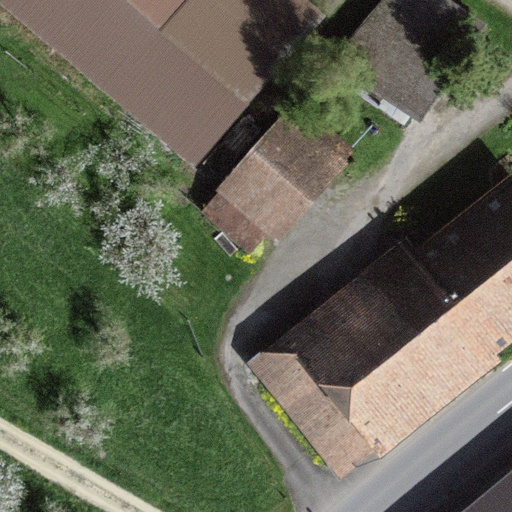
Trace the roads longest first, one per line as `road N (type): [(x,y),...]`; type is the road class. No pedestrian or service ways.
road 1 (tertiary): [(383,511),(511,400)]
road 2 (track): [(0,427),(142,511)]
